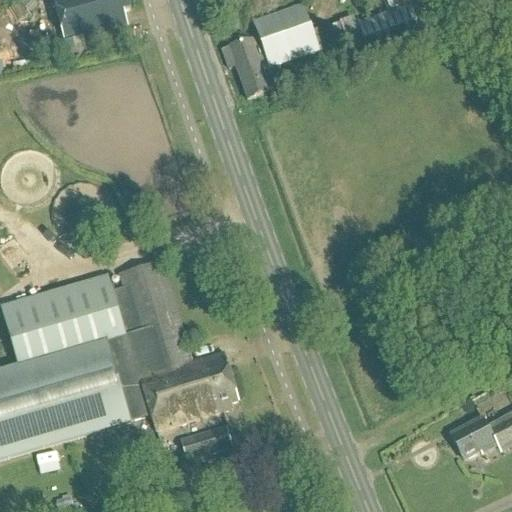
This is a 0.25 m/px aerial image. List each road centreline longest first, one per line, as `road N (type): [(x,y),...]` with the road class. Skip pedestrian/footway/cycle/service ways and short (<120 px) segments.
road 1 (primary): [(367,511),(254,216),(183,0)]
road 2 (track): [(511,355),(492,381),(384,437),(340,444)]
